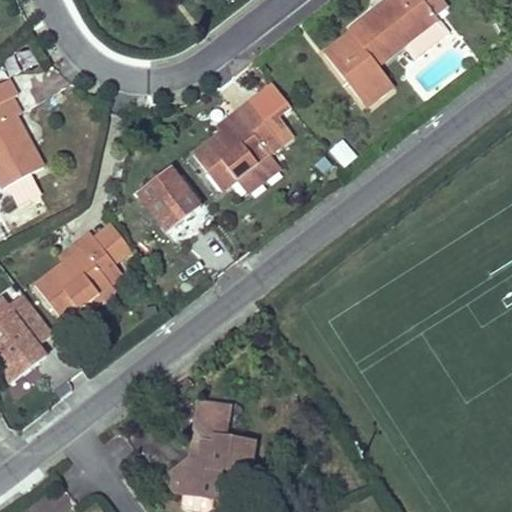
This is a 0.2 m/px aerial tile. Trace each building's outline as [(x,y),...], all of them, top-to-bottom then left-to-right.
[(324,56),(362,105),(389,84),(377,69),(404,49),(406,51),(440,24),(434,16),(421,0),(392,0),(349,32),(351,35),(324,56)] [(440,0),(421,0),(434,16),(446,7),(440,0)] [(440,24),(406,51),(409,56),(444,30),(440,24)] [(0,88),(0,186),(2,191),(7,189),(30,177),(43,170),(16,118),(20,116),(12,100),(17,98),(10,84),(0,88)] [(389,84),(362,105),(366,111),(393,90),(389,84)] [(240,120),(221,135),(192,157),(221,194),(235,183),(269,157),(293,139),(278,119),(266,128),(249,105),(237,115),(240,120)] [(237,115),(217,130),(221,135),(240,120),(237,115)] [(349,154),(340,160),(348,170),(356,164),(349,154)] [(269,157),(235,183),(240,190),(273,164),(269,157)] [(169,171),(138,196),(168,236),(201,211),(169,171)] [(30,177),(7,189),(17,209),(40,198),(30,177)] [(111,229),(94,241),(113,267),(130,254),(111,229)] [(81,252),(63,265),(35,287),(63,324),(78,312),(111,287),(122,278),(113,267),(94,241),(90,237),(77,247),(81,252)] [(77,247),(60,260),(63,265),(81,252),(77,247)] [(111,287),(78,312),(83,318),(98,306),(105,310),(115,302),(115,293),(111,287)] [(57,336),(26,298),(13,309),(4,298),(0,301),(0,370),(8,390),(48,358),(41,349),(57,336)] [(179,468),(174,495),(216,501),(224,494),(227,475),(245,477),(249,478),(253,444),(225,440),(230,410),(199,405),(194,437),(202,444),(199,463),(189,462),(179,468)] [(194,437),(189,462),(199,463),(202,444),(194,437)] [(179,468),(164,480),(174,495),(179,468)] [(227,475),(224,494),(245,477),(227,475)]
